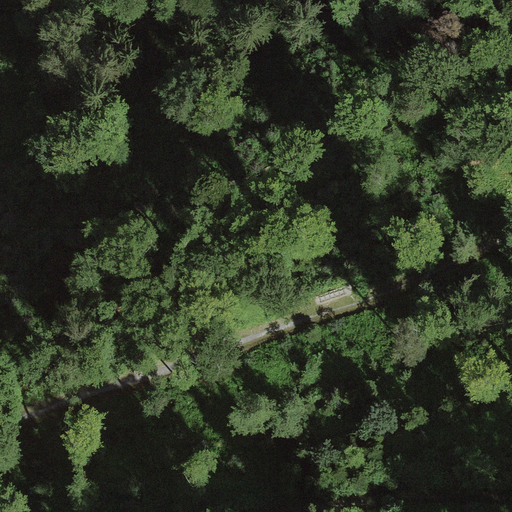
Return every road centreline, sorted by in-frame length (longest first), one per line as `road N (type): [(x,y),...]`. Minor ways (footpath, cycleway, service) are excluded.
road 1 (track): [(511,236),(251,341),(0,426)]
road 2 (track): [(254,511),(387,492),(511,490)]
